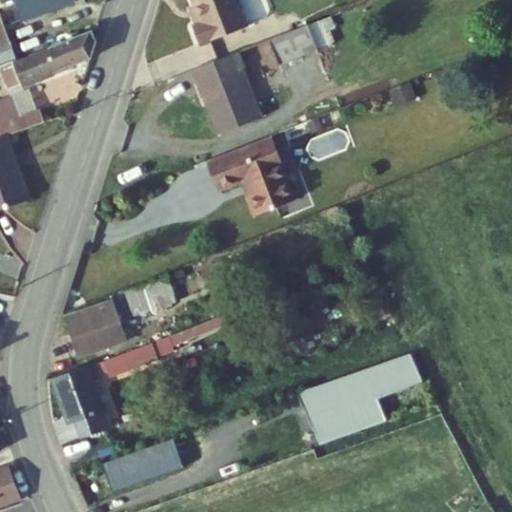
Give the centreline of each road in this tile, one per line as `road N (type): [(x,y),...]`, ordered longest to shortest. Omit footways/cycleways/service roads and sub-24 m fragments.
road 1 (tertiary): [(63,511),(25,411),(24,353),(135,0)]
road 2 (unknown): [(45,470),(400,350)]
